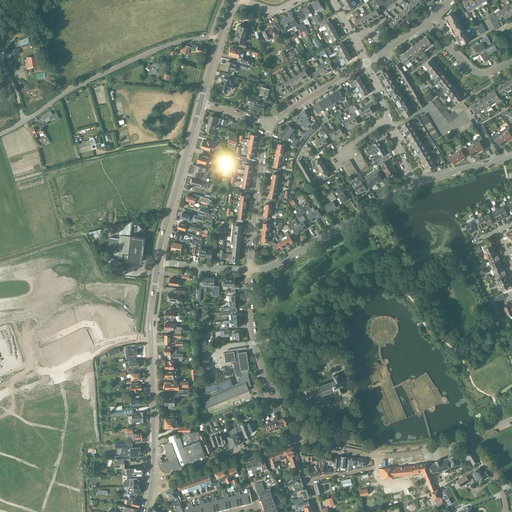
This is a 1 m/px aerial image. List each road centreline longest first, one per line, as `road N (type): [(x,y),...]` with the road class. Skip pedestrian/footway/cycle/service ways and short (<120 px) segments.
road 1 (unclassified): [(0,135),(142,54),(209,37)]
road 2 (secondary): [(151,485),(150,322),(158,262)]
road 3 (residential): [(250,271),(285,260),(409,185)]
road 4 (secondary): [(158,262),(200,104)]
road 5 (track): [(0,392),(92,362),(116,342),(150,339)]
road 6 (residential): [(151,485),(296,442)]
road 7 (residential): [(250,271),(267,122)]
road 8 (track): [(34,1),(3,59),(23,120)]
road 9 (residential): [(250,271),(253,344),(272,392)]
